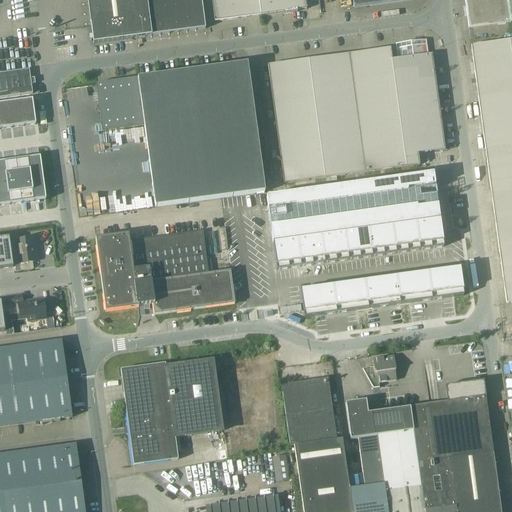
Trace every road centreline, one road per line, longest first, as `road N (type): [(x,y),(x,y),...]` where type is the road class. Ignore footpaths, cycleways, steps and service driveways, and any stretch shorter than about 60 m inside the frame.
road 1 (unclassified): [(86,348),(45,70),(444,13)]
road 2 (unclassified): [(86,348),(264,325),(317,348),(488,326)]
road 3 (unclassified): [(488,326),(444,13)]
road 4 (unknown): [(464,158),(274,186)]
road 5 (unclassified): [(510,511),(488,326)]
road 6 (unclassified): [(107,511),(86,348)]
